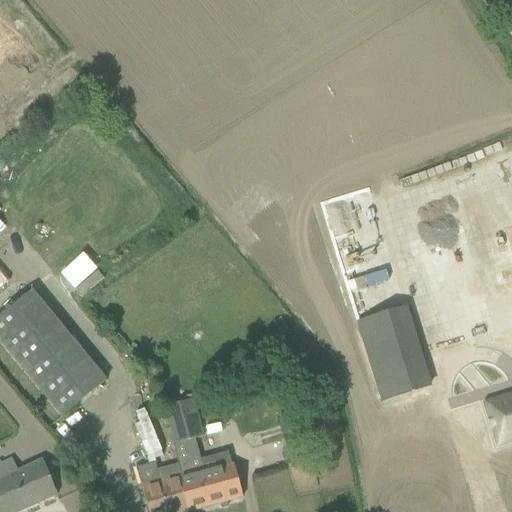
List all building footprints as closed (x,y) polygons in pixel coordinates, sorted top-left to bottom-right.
[(0,38),(0,124),(43,87),(0,38)] [(461,227),(414,241),(445,340),(491,326),(481,293),(466,245),(461,227)] [(511,231),(483,240),(498,287),(511,283),(511,231)] [(54,272),(76,299),(99,280),(76,253),(54,272)] [(0,345),(60,419),(105,382),(31,292),(0,317),(0,345)] [(405,310),(358,324),(382,402),(429,388),(405,310)] [(511,394),(483,403),(497,447),(511,442),(511,394)] [(193,401),(164,409),(174,446),(203,438),(193,401)] [(287,454),(311,446),(300,411),(276,419),(287,454)] [(145,412),(130,417),(143,462),(159,458),(145,412)] [(224,454),(178,466),(182,484),(179,485),(186,511),(194,511),(241,499),(233,466),(227,468),(224,454)] [(0,464),(0,511),(20,511),(56,496),(48,479),(40,462),(16,473),(10,460),(0,464)] [(147,511),(186,511),(179,485),(182,484),(178,466),(177,466),(156,472),(154,465),(135,470),(140,487),(145,505),(147,511)]
